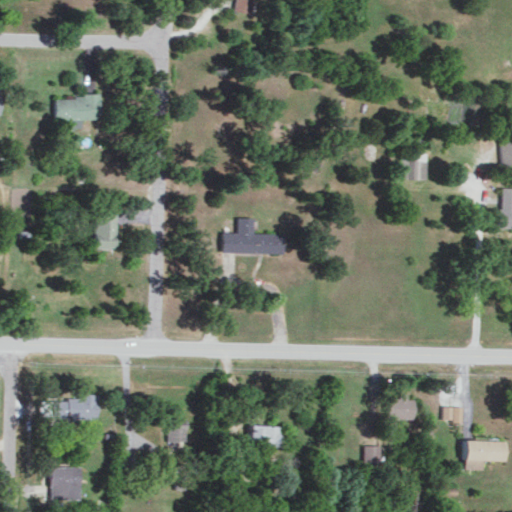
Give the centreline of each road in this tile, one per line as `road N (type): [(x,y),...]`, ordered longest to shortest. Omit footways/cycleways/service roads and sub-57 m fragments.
road 1 (tertiary): [(0,343),(511,358)]
road 2 (residential): [(173,0),(153,348)]
road 3 (residential): [(0,38),(301,37)]
road 4 (residential): [(6,344),(6,511)]
